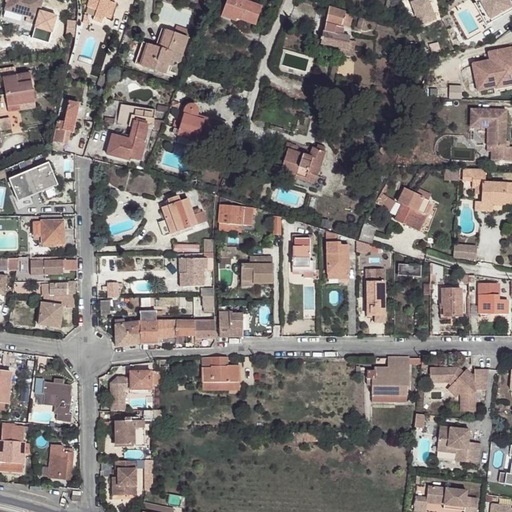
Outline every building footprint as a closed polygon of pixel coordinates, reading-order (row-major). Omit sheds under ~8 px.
[(43,0),(8,0),(5,11),(27,17),(26,23),(36,26),(36,25),(43,0)] [(89,0),(88,7),(97,10),(95,16),(103,19),(104,17),(111,19),(116,4),(111,3),(111,0),(89,0)] [(236,19),(255,25),(261,7),(242,0),(227,0),(223,11),(237,16),(236,19)] [(427,0),(413,0),(407,3),(418,27),(436,20),(427,0)] [(486,26),(500,18),(498,15),(490,19),(478,0),(474,0),(476,3),(474,4),(486,26)] [(498,15),(500,18),(511,10),(511,8),(507,0),(478,0),(490,19),(498,15)] [(345,14),(346,12),(329,6),(324,31),(323,31),(321,44),(338,48),(348,50),(349,41),(350,37),(342,35),(343,28),(342,28),(342,25),(349,26),(352,16),(345,14)] [(235,21),(236,19),(237,16),(223,11),(221,17),(235,21)] [(364,29),(366,20),(360,18),(357,27),(364,29)] [(176,27),(174,33),(188,38),(190,32),(176,27)] [(162,29),(155,47),(159,49),(165,30),(162,29)] [(148,45),(141,66),(164,74),(167,65),(171,67),(173,62),(177,64),(178,63),(179,62),(188,38),(174,33),(165,30),(159,49),(155,47),(148,45)] [(348,50),(338,48),(337,54),(352,57),(355,42),(349,41),(348,50)] [(135,64),(141,66),(148,45),(142,43),(135,64)] [(496,88),(494,82),(511,78),(511,47),(489,52),(490,61),(472,64),(478,91),(496,88)] [(0,84),(1,88),(4,87),(8,112),(16,111),(15,106),(34,103),(30,74),(16,76),(15,68),(0,70),(0,84)] [(106,89),(109,80),(100,77),(97,86),(106,89)] [(496,89),(511,85),(511,78),(494,82),(496,88),(496,89)] [(360,85),(352,85),(351,96),(359,97),(360,85)] [(173,101),(170,109),(177,111),(180,104),(173,101)] [(64,122),(57,121),(53,142),(64,145),(65,136),(69,137),(70,132),(73,133),(79,104),(69,102),(64,122)] [(112,135),(107,155),(130,161),(131,159),(141,161),(146,141),(144,140),(147,128),(153,129),(154,120),(155,110),(121,105),(117,125),(132,127),(129,140),(112,135)] [(223,123),(204,118),(204,120),(197,118),(198,111),(198,109),(197,108),(195,105),(192,105),(188,105),(187,106),(186,107),(181,123),(174,121),(173,128),(174,128),(173,133),(178,134),(180,128),(192,131),(190,138),(216,146),(223,123)] [(506,110),(470,109),(470,128),(487,128),(487,146),(491,147),(491,152),(491,160),(511,160),(511,148),(509,148),(505,148),(505,142),(506,110)] [(0,130),(10,129),(9,118),(0,119),(0,130)] [(164,121),(154,120),(153,129),(161,130),(164,121)] [(180,128),(178,134),(178,135),(190,138),(192,131),(180,128)] [(53,142),(51,150),(63,153),(64,145),(53,142)] [(280,171),(295,178),(297,174),(306,177),(307,173),(317,176),(325,153),(312,149),(309,156),(296,151),(297,147),(287,143),(284,150),(287,151),(280,171)] [(25,163),(28,172),(34,169),(30,161),(25,163)] [(9,180),(18,202),(58,185),(48,163),(34,169),(28,172),(9,180)] [(485,170),(462,170),(462,180),(472,181),(472,188),(476,188),(476,194),(482,194),(482,202),(482,203),(492,204),(492,205),(511,205),(511,184),(485,183),(485,170)] [(445,181),(458,181),(458,171),(445,171),(445,181)] [(297,174),(295,178),(314,184),(317,176),(307,173),(306,177),(297,174)] [(415,195),(404,190),(398,203),(402,205),(395,221),(418,232),(426,215),(424,214),(430,202),(428,201),(415,195)] [(417,191),(415,195),(428,201),(430,197),(417,191)] [(382,194),(376,204),(382,207),(388,198),(382,194)] [(171,235),(207,222),(203,212),(201,213),(199,209),(192,212),(188,199),(180,202),(178,197),(168,200),(170,205),(162,208),(171,235)] [(395,202),(388,198),(382,207),(389,212),(395,202)] [(492,204),(482,203),(482,202),(477,202),(476,212),(492,212),(492,205),(492,204)] [(219,205),(218,231),(230,232),(231,225),(251,226),(252,208),(219,205)] [(64,244),(63,216),(42,216),(42,223),(33,223),(33,237),(42,237),(42,248),(56,248),(56,244),(64,244)] [(362,230),(360,241),(372,244),(376,229),(366,223),(362,230)] [(326,232),(326,240),(335,240),(335,235),(326,232)] [(293,235),(293,247),(295,247),(295,239),(310,239),(310,244),(313,244),(313,235),(293,235)] [(39,248),(42,248),(42,237),(33,237),(33,240),(39,240),(39,248)] [(295,239),(295,247),(293,247),(293,271),(313,271),(313,261),(310,261),(310,244),(310,239),(295,239)] [(204,254),(213,253),(213,240),(205,240),(204,254)] [(370,251),(371,251),(371,246),(356,241),(356,252),(366,254),(370,251)] [(326,243),(327,274),(347,273),(349,273),(348,245),(340,246),(339,243),(335,243),(326,243)] [(453,258),(476,260),(477,247),(454,245),(453,258)] [(180,274),(180,287),(204,287),(203,270),(213,270),(213,253),(204,254),(204,259),(179,259),(180,270),(187,270),(187,274),(180,274)] [(53,257),(41,258),(41,261),(30,262),(31,276),(63,275),(63,261),(53,261),(53,257)] [(272,284),(272,257),(250,257),(250,265),(241,265),(241,281),(254,281),(254,280),(262,280),(262,284),(272,284)] [(0,294),(4,295),(7,271),(17,271),(18,259),(0,259),(0,294)] [(443,267),(430,263),(430,273),(436,273),(436,281),(443,280),(443,267)] [(420,266),(398,264),(398,276),(419,277),(420,266)] [(366,270),(366,282),(384,282),(384,270),(366,270)] [(75,295),(75,282),(69,282),(68,284),(42,285),(42,296),(44,296),(74,295),(75,295)] [(366,282),(367,316),(374,316),(374,321),(385,321),(384,282),(366,282)] [(108,298),(118,298),(118,284),(108,284),(108,298)] [(498,300),(499,284),(478,284),(478,314),(507,314),(508,300),(498,300)] [(461,289),(441,290),(442,308),(444,308),(444,317),(461,317),(461,289)] [(75,308),(74,295),(44,296),(44,304),(41,303),(38,325),(60,328),(62,306),(67,306),(67,308),(75,308)] [(214,312),(214,296),(202,297),(202,308),(203,308),(203,312),(214,312)] [(140,344),(156,344),(156,321),(156,317),(162,317),(162,312),(139,312),(139,322),(140,344)] [(219,312),(220,337),(243,338),(243,314),(232,314),(232,312),(219,312)] [(140,344),(139,322),(124,324),(123,320),(114,321),(116,337),(116,347),(127,345),(140,344)] [(156,321),(156,344),(161,343),(161,339),(176,337),(176,321),(156,321)] [(176,321),(176,337),(195,337),(194,322),(176,321)] [(201,339),(215,338),(215,321),(194,322),(195,337),(195,339),(201,339)] [(228,357),(202,358),(203,391),(220,390),(220,383),(239,382),(239,366),(228,366),(228,357)] [(409,358),(388,358),(388,369),(375,369),(375,372),(367,372),(367,385),(372,385),(372,403),(407,403),(407,386),(408,386),(408,364),(409,358)] [(487,390),(489,370),(474,370),(474,374),(470,379),(459,368),(430,368),(430,379),(435,383),(449,383),(460,394),(464,394),(464,403),(475,402),(475,390),(487,390)] [(466,370),(464,373),(470,379),(472,376),(466,370)] [(5,403),(7,403),(11,373),(0,371),(0,409),(4,410),(5,403)] [(154,390),(155,372),(130,372),(130,379),(124,379),(124,378),(117,378),(111,384),(111,411),(126,411),(125,391),(154,390)] [(58,421),(71,423),(72,415),(69,415),(72,396),(71,396),(72,388),(70,385),(64,385),(64,380),(54,379),(54,383),(44,382),(43,395),(45,395),(57,396),(56,407),(55,413),(57,415),(59,415),(58,421)] [(460,394),(452,386),(448,390),(456,398),(460,394)] [(464,394),(460,394),(460,412),(476,411),(475,402),(464,403),(464,394)] [(57,396),(45,395),(44,405),(56,407),(57,396)] [(115,421),(116,445),(144,445),(144,420),(151,420),(151,421),(154,421),(154,411),(139,411),(140,421),(131,421),(131,418),(124,418),(124,421),(115,421)] [(425,415),(416,414),(415,427),(423,428),(425,415)] [(0,441),(0,470),(22,472),(24,454),(24,444),(24,442),(23,442),(24,426),(15,425),(15,424),(3,423),(2,441),(0,441)] [(455,461),(478,464),(480,445),(468,443),(469,435),(461,434),(462,429),(440,427),(437,446),(457,449),(455,461)] [(69,429),(61,428),(61,429),(59,429),(58,433),(60,433),(60,436),(68,437),(69,429)] [(319,433),(292,433),(292,442),(319,442),(319,433)] [(511,445),(510,455),(511,455),(511,469),(511,475),(501,473),(499,483),(511,484),(511,445)] [(52,446),(49,478),(71,480),(73,454),(62,453),(63,449),(63,447),(52,446)] [(135,462),(115,461),(115,470),(118,470),(118,495),(136,495),(135,462)] [(463,511),(476,511),(478,499),(466,498),(466,491),(427,487),(426,498),(426,503),(443,505),(464,507),(463,511)] [(424,511),(426,503),(426,498),(415,497),(414,511),(418,511),(424,511)]
